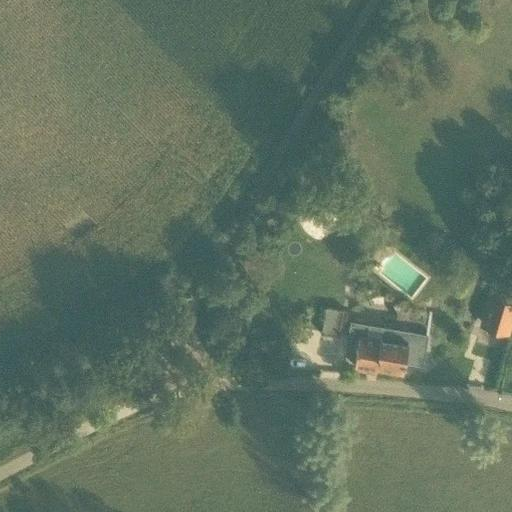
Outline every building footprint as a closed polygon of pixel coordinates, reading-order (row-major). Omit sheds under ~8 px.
[(307,181),(324,183),(326,173),(309,170),(307,181)] [(447,240),(432,229),(423,243),(438,253),(447,240)] [(511,311),(511,283),(495,278),(481,324),(506,331),(511,311)] [(433,311),(426,309),(401,305),(400,313),(399,319),(430,325),(433,311)] [(327,306),(323,325),(322,332),(339,335),(343,309),(327,306)] [(423,363),(428,335),(384,327),(382,336),(369,334),(371,324),(353,321),(351,333),(360,335),(354,366),(376,370),(376,367),(403,372),(405,361),(423,363)]
